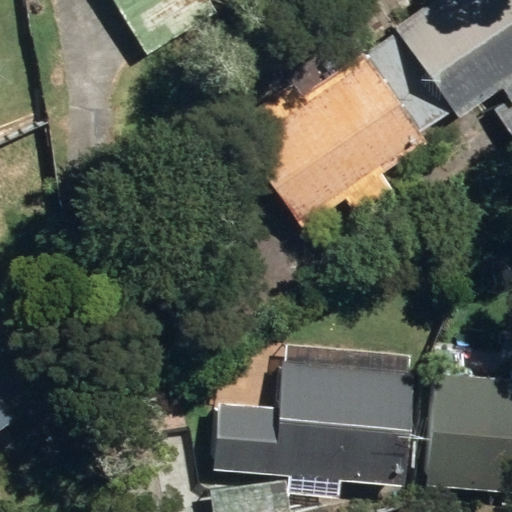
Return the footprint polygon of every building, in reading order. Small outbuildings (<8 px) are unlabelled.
[(206,9),(200,0),(102,0),(133,52),(206,9)] [(318,196),(334,218),(381,183),(365,161),(410,128),(408,123),(438,102),(444,108),(487,77),(497,89),(481,101),(505,134),(511,128),(511,0),(404,0),(380,18),(385,24),(352,47),(343,35),(284,78),(277,68),(212,114),(289,217),(318,196)] [(109,352),(138,392),(182,360),(153,322),(109,352)] [(274,466),(272,486),(326,490),(326,471),(391,474),(400,339),(265,332),(258,465),(274,466)] [(410,489),(511,493),(511,367),(417,362),(410,489)] [(276,511),(272,486),(270,470),(200,482),(204,511),(276,511)]
